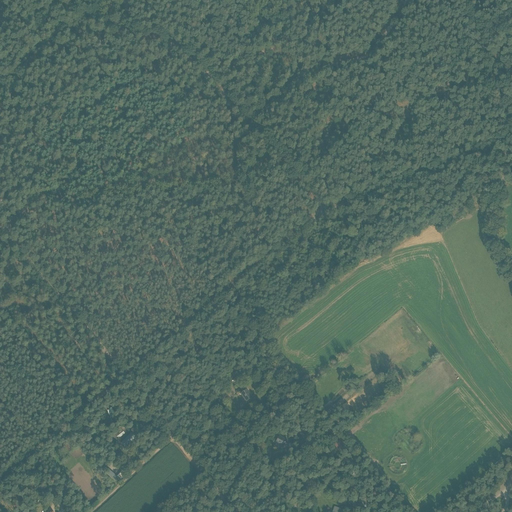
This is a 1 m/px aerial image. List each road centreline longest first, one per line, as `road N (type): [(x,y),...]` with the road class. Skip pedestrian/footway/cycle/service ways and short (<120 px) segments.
road 1 (track): [(324,211),(506,132),(469,0)]
road 2 (track): [(324,211),(125,376)]
road 3 (track): [(0,226),(125,376)]
road 4 (track): [(238,511),(125,376)]
road 5 (track): [(125,376),(0,479)]
